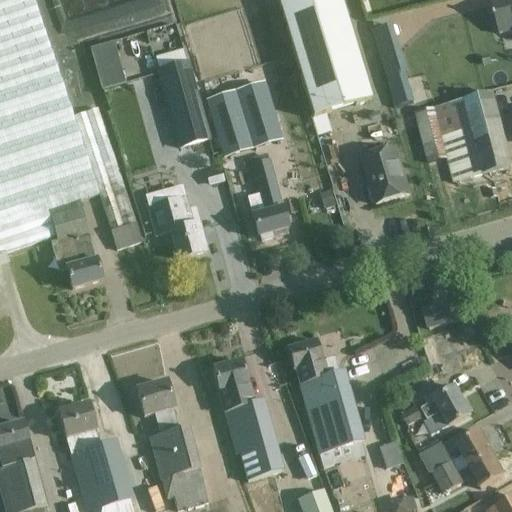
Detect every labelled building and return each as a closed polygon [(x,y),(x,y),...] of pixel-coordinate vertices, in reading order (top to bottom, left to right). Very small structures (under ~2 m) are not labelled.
[(0,0),(0,256),(55,238),(56,244),(50,245),(58,274),(66,272),(72,292),(101,283),(96,263),(95,263),(89,241),(88,237),(79,204),(99,197),(110,232),(117,252),(142,244),(135,224),(98,111),(73,119),(33,0),(0,0)] [(371,103),(339,0),(295,0),(277,6),(312,121),(371,103)] [(511,1),(491,6),(498,35),(511,31),(511,1)] [(89,50),(90,53),(101,92),(125,85),(114,46),(113,43),(89,50)] [(394,110),(413,104),(396,49),(377,55),(394,110)] [(156,71),(178,151),(211,142),(189,62),(156,71)] [(238,94),(206,104),(223,159),(280,141),(263,86),(238,94)] [(446,161),(453,185),(483,178),(483,177),(511,170),(511,165),(496,103),(494,97),(414,116),(427,166),(446,161)] [(376,205),(376,207),(409,197),(395,151),(362,161),(372,191),(368,192),(372,206),(376,205)] [(259,198),(248,201),(253,218),(252,218),(258,240),(260,239),(261,243),(273,240),(271,236),(287,232),(268,163),(251,168),(259,198)] [(218,169),(206,173),(210,186),(222,182),(218,169)] [(184,199),(148,208),(156,238),(171,234),(178,262),(206,254),(197,225),(192,227),(184,199)] [(428,331),(463,321),(458,304),(423,314),(428,331)] [(287,351),(293,373),(297,372),(301,386),(299,387),(318,458),(363,446),(344,375),(326,380),(317,343),(287,351)] [(238,457),(246,485),(282,474),(279,464),(262,404),(252,406),(246,386),(247,386),(241,364),(212,372),(236,457),(238,457)] [(173,500),(175,511),(184,511),(207,506),(204,491),(205,491),(188,429),(178,432),(172,411),(174,411),(167,385),(137,393),(144,419),(155,416),(160,437),(150,440),(166,501),(173,500)] [(428,408),(421,412),(427,423),(424,424),(431,438),(447,429),(448,430),(470,417),(468,414),(472,412),(466,402),(462,404),(455,390),(451,392),(448,387),(423,401),(428,408)] [(130,511),(128,504),(132,503),(116,444),(100,449),(88,407),(59,415),(85,511),(130,511)] [(44,511),(44,510),(46,509),(33,463),(25,465),(21,450),(29,448),(23,425),(0,431),(0,469),(1,472),(0,472),(0,494),(4,511),(44,511)] [(433,475),(438,485),(458,474),(458,473),(467,468),(467,469),(491,456),(479,434),(455,447),(461,458),(457,461),(454,456),(449,459),(442,445),(418,459),(428,477),(433,475)] [(389,469),(406,466),(402,444),(385,447),(389,469)] [(480,491),(503,479),(491,456),(467,469),(480,491)] [(458,474),(438,485),(444,496),(464,485),(458,474)] [(300,511),(329,511),(322,492),(297,502),(300,511)] [(511,511),(511,500),(491,511),(511,511)]
